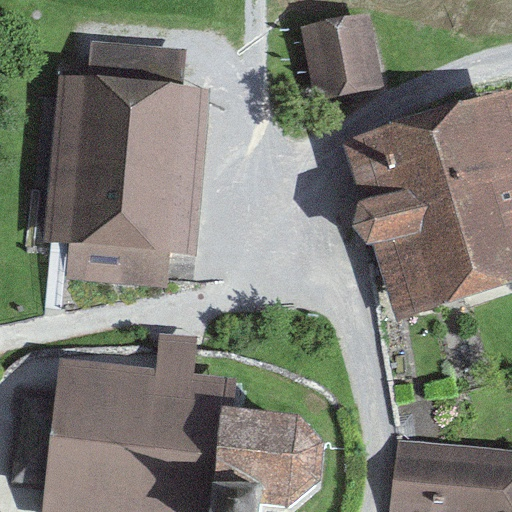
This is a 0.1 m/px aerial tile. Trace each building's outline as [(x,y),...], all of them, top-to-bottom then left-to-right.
[(316,37),(326,87),(367,79),(358,29),(316,37)] [(73,230),(68,275),(165,285),(169,239),(173,240),(174,233),(173,233),(177,192),(176,192),(179,160),(180,160),(184,117),(185,117),(186,110),(178,109),(182,63),(93,54),(88,101),(82,100),(71,230),(73,230)] [(384,205),(362,213),(357,231),(368,245),(397,244),(414,300),(511,269),(511,191),(492,125),(371,161),(384,205)] [(260,511),(262,503),(290,506),(314,485),(317,454),(298,428),(231,419),(234,394),(61,375),(43,511),(260,511)] [(502,511),(508,467),(398,455),(390,511),(502,511)]
